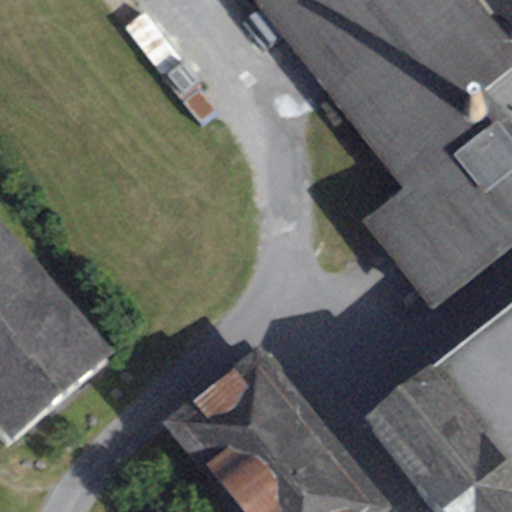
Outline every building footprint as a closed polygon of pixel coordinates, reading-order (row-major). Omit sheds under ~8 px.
[(490,116),(478,100),(511,74),(511,62),(462,0),(257,0),(415,200),(488,141),(481,131),(490,116)] [(511,248),(511,74),(478,100),(490,116),(481,131),(488,141),(415,200),(375,232),(436,309),(511,248)] [(0,424),(15,441),(105,364),(0,241),(0,424)] [(511,511),(511,325),(373,435),(434,511),(511,511)] [(285,397),(259,364),(174,433),(237,511),(377,511),(326,447),(331,443),(290,393),(285,397)] [(0,440),(7,448),(15,441),(0,424),(0,440)]
